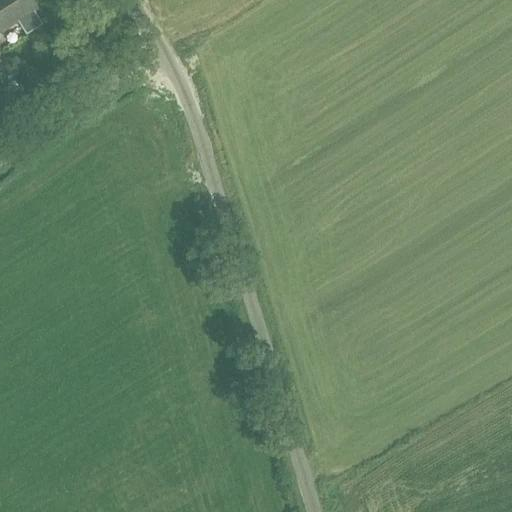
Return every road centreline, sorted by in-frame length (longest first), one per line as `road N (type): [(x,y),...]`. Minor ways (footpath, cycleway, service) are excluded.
road 1 (unclassified): [(314,511),(177,77),(127,0)]
road 2 (track): [(0,158),(158,47)]
